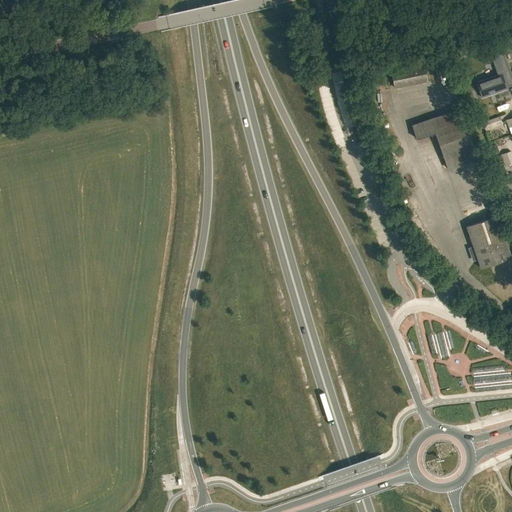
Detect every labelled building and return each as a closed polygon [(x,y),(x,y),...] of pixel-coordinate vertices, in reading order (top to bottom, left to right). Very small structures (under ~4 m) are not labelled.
[(511,84),(511,79),(502,51),(490,55),(497,75),(476,82),(482,97),(507,88),(506,86),(511,84)] [(394,87),(427,81),(424,62),(390,69),(394,87)] [(445,68),(444,62),(433,64),(434,70),(445,68)] [(435,132),(448,168),(477,158),(459,108),(412,124),(417,138),(435,132)] [(501,122),(499,117),(483,122),(485,128),(501,122)] [(341,132),(334,134),(337,143),(344,141),(341,132)] [(501,155),(505,166),(511,163),(511,154),(511,152),(501,155)] [(496,166),(498,171),(505,169),(503,163),(496,166)] [(507,175),(500,177),(501,183),(509,180),(507,175)] [(496,215),(466,225),(473,246),(468,248),(472,262),(477,260),(480,267),(511,256),(496,215)]
